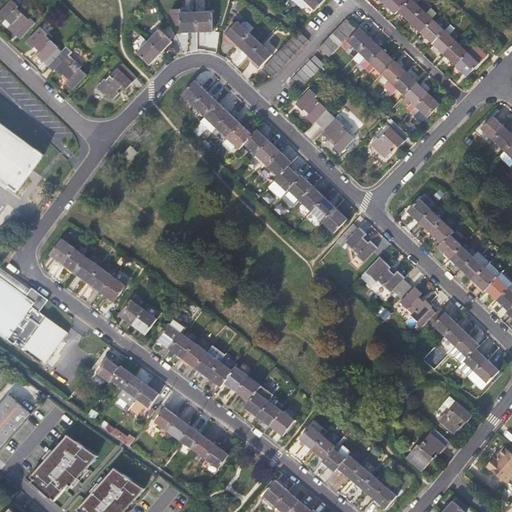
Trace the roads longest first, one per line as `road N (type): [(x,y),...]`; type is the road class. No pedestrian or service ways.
road 1 (residential): [(346,511),(28,272),(30,239),(102,144)]
road 2 (residential): [(102,144),(175,67),(212,63),(365,204)]
road 3 (residential): [(365,204),(511,345)]
road 4 (residential): [(357,0),(467,105)]
road 5 (residential): [(511,391),(418,511)]
road 6 (residential): [(365,204),(467,105)]
road 7 (residential): [(102,144),(0,50)]
